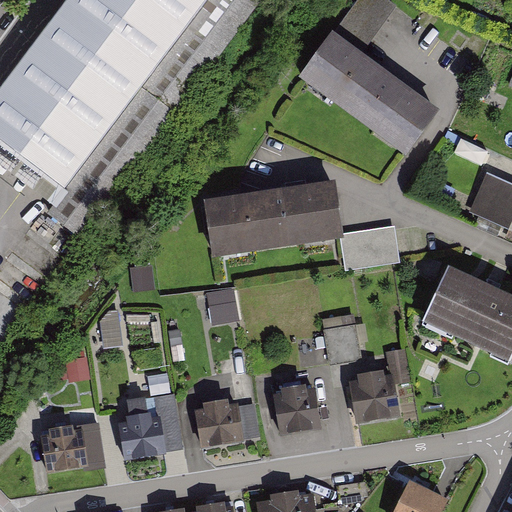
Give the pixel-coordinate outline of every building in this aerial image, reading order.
[(74,0),(0,99),(0,168),(52,208),(212,0),(74,0)] [(333,39),(299,84),(407,163),(441,117),(333,39)] [(511,187),(487,176),(470,215),(508,232),(511,224),(511,187)] [(339,186),(211,205),(219,262),(343,244),(348,244),(347,237),(339,186)] [(394,230),(347,237),(348,244),(343,244),(347,271),(399,263),(394,230)] [(511,297),(453,271),(427,326),(511,365),(511,364),(511,297)] [(213,325),(242,321),(238,289),(209,293),(213,325)] [(104,349),(125,348),(123,312),(102,313),(104,349)] [(356,322),(325,327),(330,364),(346,362),(362,359),(356,322)] [(79,381),(92,380),(90,358),(77,359),(79,381)] [(358,385),(350,386),(356,429),(401,422),(394,379),(385,381),(384,376),(357,380),(358,385)] [(319,392),(278,397),(282,434),(323,430),(319,392)] [(241,404),(200,409),(204,446),(245,442),(241,404)] [(165,417),(124,420),(127,458),(168,454),(165,417)] [(87,430),(46,435),(51,474),(92,469),(87,430)] [(442,511),(447,502),(438,498),(409,484),(394,511),(442,511)] [(271,503),(257,505),(257,511),(316,511),(314,497),(300,499),(299,496),(271,500),(271,503)]
